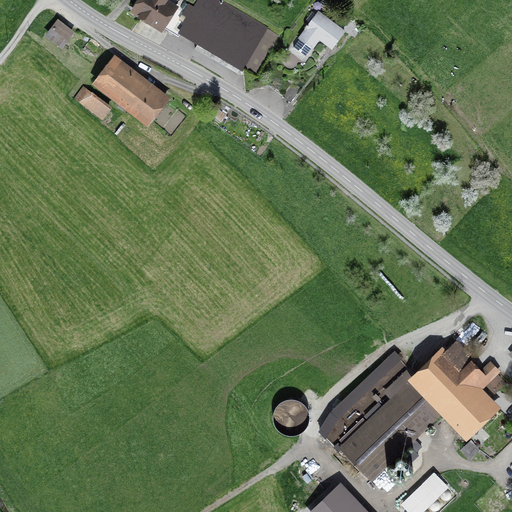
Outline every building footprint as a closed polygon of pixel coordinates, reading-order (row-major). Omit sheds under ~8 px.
[(140,0),(135,9),(162,26),(173,9),(163,2),(163,0),(140,0)] [(162,26),(178,36),(181,32),(195,8),(182,0),(178,0),(173,9),(162,26)] [(181,32),(242,68),(266,28),(218,0),(199,0),(195,8),(181,32)] [(313,41),(316,37),(331,48),(343,31),(318,12),(308,26),(307,25),(304,28),(306,29),(293,47),(304,56),(314,43),(313,41)] [(58,21),(47,35),(61,46),(72,32),(58,21)] [(125,103),(147,120),(163,99),(113,61),(97,82),(105,88),(102,92),(122,107),(125,103)] [(282,96),(292,84),(278,74),(269,86),(282,96)] [(302,89),(293,82),(292,84),(282,96),(291,103),(302,89)] [(81,101),(102,117),(109,108),(88,91),(81,101)] [(209,112),(221,121),(226,115),(213,106),(209,112)] [(450,418),(453,414),(469,431),(491,409),(476,393),(498,372),(489,363),(480,372),(471,364),(475,360),(459,342),(442,358),(439,355),(342,447),(371,478),(442,410),(450,418)] [(499,374),(491,381),(498,388),(506,382),(499,374)] [(281,406),(277,413),(276,421),(279,428),(284,434),(292,437),(300,436),(307,431),(311,424),(312,416),(309,409),(304,403),(296,401),(288,402),(281,406)] [(470,459),(480,449),(471,439),(461,449),(470,459)] [(311,475),(322,487),(336,475),(325,462),(311,475)] [(401,504),(409,511),(423,511),(450,485),(434,470),(401,504)] [(362,511),(341,489),(316,511),(362,511)] [(479,504),(484,511),(491,511),(493,511),(485,500),(479,504)]
